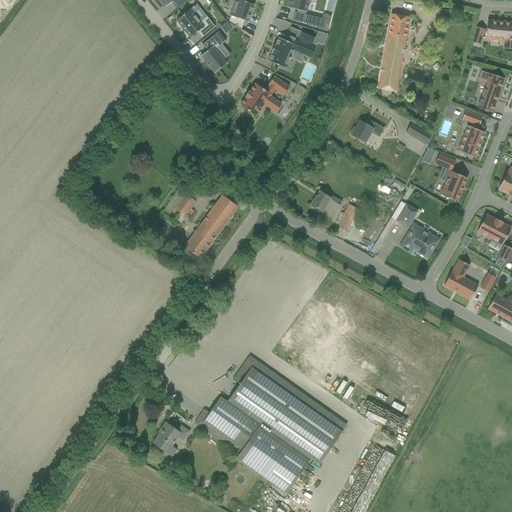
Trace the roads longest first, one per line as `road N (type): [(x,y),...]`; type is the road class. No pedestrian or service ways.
road 1 (residential): [(423,291),(268,206),(334,110),(370,0)]
road 2 (unclassified): [(43,511),(257,212)]
road 3 (residential): [(141,0),(214,94),(246,59),(269,0)]
